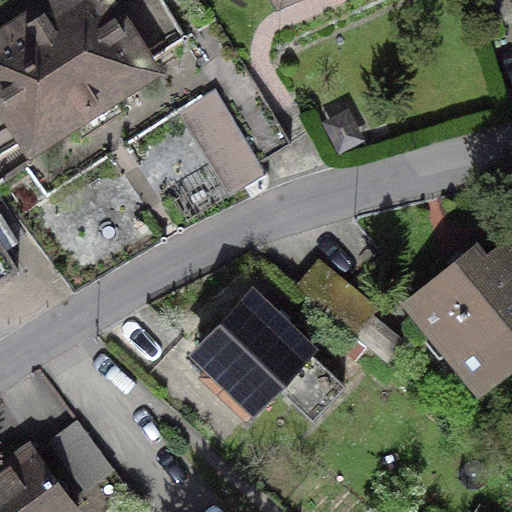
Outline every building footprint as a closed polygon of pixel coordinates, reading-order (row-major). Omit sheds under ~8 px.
[(102,0),(64,0),(0,41),(0,90),(32,141),(146,68),(102,0)] [(290,144),(232,47),(201,66),(259,163),(290,144)] [(475,251),(412,303),(480,385),(511,358),(511,239),(485,262),(475,251)] [(0,281),(19,270),(0,240),(0,281)] [(353,335),(376,307),(322,262),(299,290),(353,335)] [(250,294),(197,350),(212,364),(202,375),(246,416),(276,384),(312,418),(345,384),(250,294)] [(78,421),(52,440),(86,487),(112,468),(78,421)] [(31,449),(0,472),(0,511),(76,511),(78,511),(31,449)]
